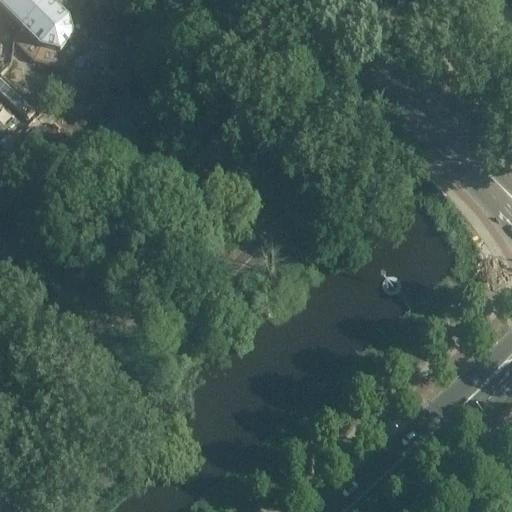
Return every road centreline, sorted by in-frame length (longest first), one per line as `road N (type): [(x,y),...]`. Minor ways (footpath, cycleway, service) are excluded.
road 1 (tertiary): [(511,201),(305,0)]
road 2 (secondary): [(341,511),(511,355)]
